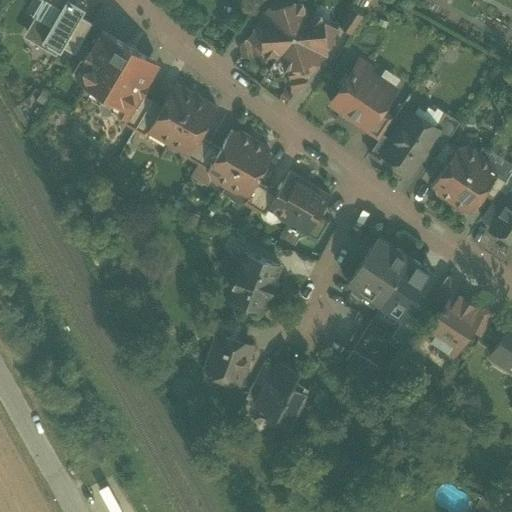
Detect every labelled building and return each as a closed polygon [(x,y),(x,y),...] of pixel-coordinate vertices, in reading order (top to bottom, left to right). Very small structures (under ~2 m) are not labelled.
[(40,0),(59,10),(65,0),(70,0),(76,3),(77,0),(40,0)] [(80,17),(85,8),(76,3),(70,0),(65,0),(59,10),(51,24),(40,42),(54,50),(55,49),(59,51),(61,48),(80,17)] [(308,11),(291,0),(268,0),(269,1),(269,5),(265,10),(261,12),(260,14),(260,19),(256,24),(252,25),(251,27),(252,33),(248,39),(277,58),(308,11)] [(352,32),(361,12),(352,9),(343,29),(352,32)] [(333,36),(337,30),(308,11),(277,58),(306,77),(310,71),(316,69),(317,68),(316,64),(320,58),(324,57),(326,54),(326,50),(329,44),(333,43),(334,42),(333,36)] [(40,42),(51,24),(37,16),(26,34),(40,42)] [(92,24),(80,17),(61,48),(73,55),(92,24)] [(102,31),(74,79),(82,84),(83,88),(88,91),(93,90),(119,105),(115,112),(124,118),(126,119),(140,94),(158,63),(102,31)] [(371,69),(358,61),(330,104),(362,125),(371,110),(377,114),(393,90),(368,73),(371,69)] [(170,139),(195,95),(175,83),(162,105),(146,132),(147,132),(167,143),(170,139)] [(42,90),(35,101),(43,106),(50,94),(42,90)] [(134,130),(151,100),(140,94),(126,119),(124,118),(121,122),(134,130)] [(216,107),(195,95),(170,139),(189,150),(190,151),(198,137),(216,107)] [(146,132),(162,105),(152,99),(151,100),(134,130),(145,136),(147,132),(146,132)] [(439,129),(412,111),(401,127),(398,128),(393,137),(393,140),(382,156),(409,174),(439,129)] [(229,180),(253,139),(243,132),(238,135),(230,130),(219,149),(207,170),(210,179),(225,187),(229,180)] [(197,163),(209,143),(198,137),(190,151),(189,150),(186,157),(197,163)] [(263,144),(253,139),(229,180),(248,191),(249,192),(255,182),(271,155),(264,150),(263,144)] [(207,170),(219,149),(209,143),(197,163),(207,170)] [(466,146),(456,147),(432,185),(438,189),(439,195),(449,202),(479,155),(467,147),(466,146)] [(493,164),(479,155),(449,202),(458,208),(463,206),(471,211),(495,174),(493,164)] [(287,222),(309,184),(289,171),(276,194),(268,207),(269,208),(276,212),(278,217),(287,222)] [(254,209),(266,187),(255,182),(249,192),(248,191),(242,202),(254,209)] [(330,196),(309,184),(287,222),(297,228),(302,227),(308,230),(309,231),(319,214),(330,196)] [(276,194),(266,187),(254,209),(265,215),(269,208),(268,207),(276,194)] [(511,194),(489,228),(503,238),(504,236),(511,241),(511,194)] [(319,214),(309,231),(308,230),(306,235),(317,241),(329,220),(319,214)] [(411,257),(377,236),(346,282),(380,304),(411,257)] [(264,309),(279,265),(243,252),(227,296),(264,309)] [(441,307),(452,291),(457,284),(446,277),(430,300),(441,307)] [(463,298),(452,291),(441,307),(423,334),(453,354),(471,327),(482,310),(471,303),(464,304),(463,298)] [(496,310),(486,304),(482,310),(471,327),(481,334),(496,310)] [(511,325),(510,324),(489,354),(511,369),(511,325)] [(251,345),(218,333),(217,335),(219,336),(215,347),(213,347),(205,368),(221,374),(219,378),(237,384),(243,368),(245,369),(249,358),(246,358),(251,345)] [(277,362),(274,368),(264,387),(254,406),(290,424),(305,394),(291,387),(295,380),(299,373),(277,362)] [(253,382),(264,387),(274,368),(263,363),(253,382)] [(221,374),(205,368),(204,372),(219,378),(221,374)] [(308,390),(295,380),(291,387),(305,394),(308,390)] [(481,498),(474,508),(480,511),(486,511),(491,505),(481,498)]
